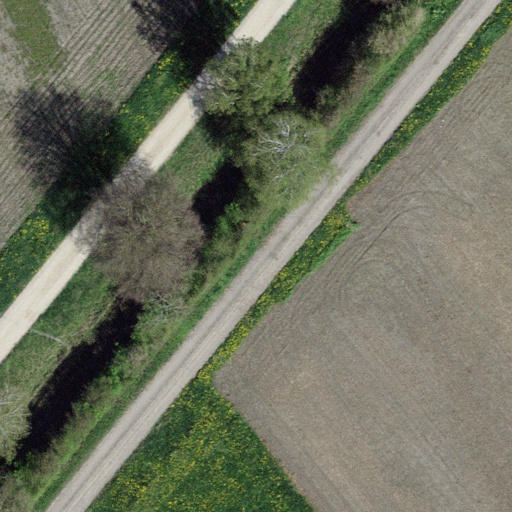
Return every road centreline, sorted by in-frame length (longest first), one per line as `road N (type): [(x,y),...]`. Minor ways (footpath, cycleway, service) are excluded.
road 1 (track): [(488,0),(69,511)]
road 2 (track): [(282,0),(0,345)]
